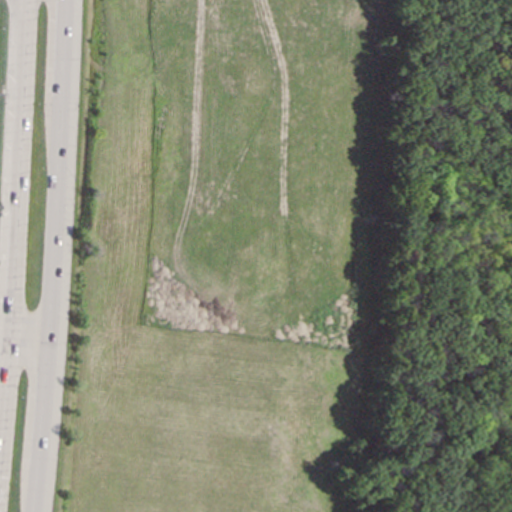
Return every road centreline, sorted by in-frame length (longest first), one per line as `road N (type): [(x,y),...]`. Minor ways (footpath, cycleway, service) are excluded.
road 1 (secondary): [(33,511),(62,0)]
road 2 (secondary): [(27,0),(0,479)]
